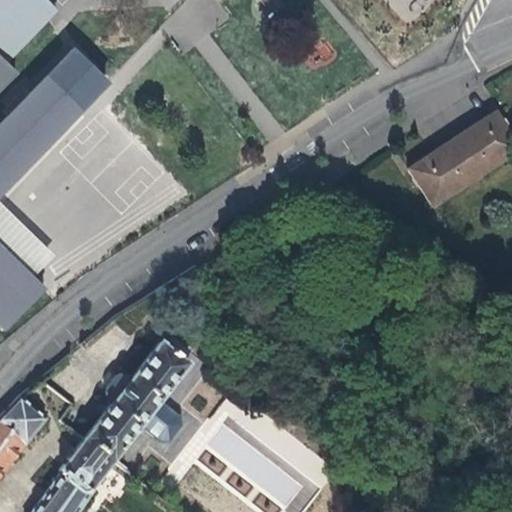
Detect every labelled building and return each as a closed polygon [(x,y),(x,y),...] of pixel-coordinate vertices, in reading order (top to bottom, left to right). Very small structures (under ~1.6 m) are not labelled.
[(0,0),(0,87),(12,76),(0,64),(0,63),(49,14),(35,0),(0,0)] [(0,119),(0,186),(98,82),(66,50),(0,119)] [(410,169),(436,206),(511,154),(511,135),(494,112),(410,169)] [(44,262),(0,220),(0,254),(27,280),(44,262)] [(39,292),(27,280),(0,254),(0,331),(1,333),(39,292)] [(78,442),(106,463),(180,368),(176,364),(183,355),(164,340),(157,349),(153,345),(78,442)] [(0,468),(39,422),(12,398),(0,411),(0,468)] [(232,414),(206,448),(261,490),(253,500),(268,511),(280,511),(282,509),(285,511),(300,511),(326,479),(315,471),(321,463),(304,450),(295,462),(232,414)] [(80,495),(106,463),(78,442),(77,441),(53,473),(55,474),(26,511),(72,511),(83,497),(80,495)]
